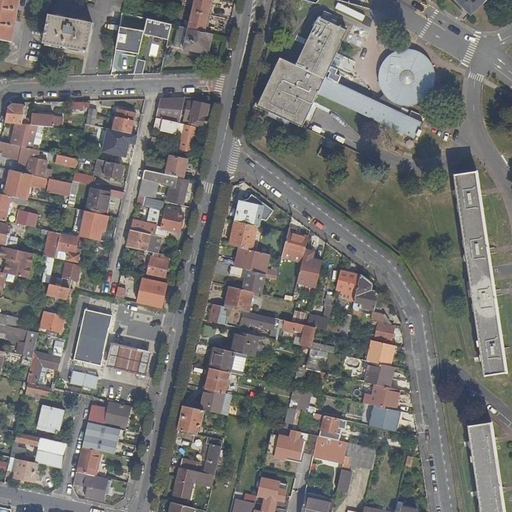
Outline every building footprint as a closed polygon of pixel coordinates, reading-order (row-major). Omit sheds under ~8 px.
[(0,0),(0,39),(12,42),(19,0),(0,0)] [(194,0),(188,29),(203,32),(205,26),(207,27),(213,5),(210,4),(211,0),(194,0)] [(94,23),(48,14),(42,44),(88,53),(94,23)] [(151,30),(153,20),(128,14),(124,31),(140,35),(141,28),(151,30)] [(302,128),(317,95),(325,78),(346,29),(318,17),(295,65),(280,58),(257,108),(302,128)] [(361,48),(368,32),(354,25),(347,42),(361,48)] [(182,49),(187,28),(178,26),(173,47),(182,49)] [(212,34),(203,32),(188,29),(187,28),(182,49),(208,55),(212,34)] [(325,78),(317,95),(415,138),(423,121),(396,109),(402,104),(410,103),(416,101),(422,97),(426,94),(430,87),(432,78),(431,69),(426,59),(418,53),(414,51),(409,50),(399,50),(389,54),(383,61),(379,68),(378,78),(379,86),(384,94),(371,98),(325,78)] [(139,59),(135,73),(143,75),(147,61),(139,59)] [(179,123),(185,98),(173,98),(171,98),(161,100),(157,118),(179,123)] [(183,123),(202,127),(207,106),(188,102),(183,123)] [(12,104),(8,108),(5,122),(16,123),(26,124),(27,120),(23,119),(25,105),(12,104)] [(97,109),(88,107),(85,123),(94,125),(97,109)] [(111,127),(111,129),(112,129),(131,134),(136,114),(117,110),(114,127),(111,127)] [(27,120),(26,124),(50,127),(53,127),(63,128),(63,117),(33,114),(32,120),(28,119),(27,120)] [(177,123),(157,118),(156,118),(154,128),(175,132),(177,123)] [(16,123),(12,144),(38,150),(44,130),(52,131),(53,127),(50,127),(26,124),(16,123)] [(93,132),(95,126),(87,124),(85,131),(93,132)] [(191,152),(196,128),(182,125),(178,140),(181,141),(179,150),(191,152)] [(112,129),(105,160),(124,165),(125,165),(133,134),(131,134),(112,129)] [(46,152),(52,131),(44,130),(38,150),(41,151),(46,152)] [(12,144),(0,142),(0,149),(5,150),(3,156),(20,160),(19,165),(29,167),(27,174),(32,175),(50,178),(50,179),(52,171),(46,170),(48,161),(39,159),(41,151),(38,150),(12,144)] [(74,166),(76,158),(72,157),(59,154),(57,162),(74,166)] [(163,166),(146,162),(144,170),(177,177),(183,178),(187,160),(170,156),(167,171),(161,170),(163,166)] [(121,178),(124,165),(105,160),(98,159),(94,174),(105,177),(105,174),(121,178)] [(74,166),(57,162),(56,162),(54,172),(72,175),(74,166)] [(27,200),(32,175),(27,174),(8,170),(2,194),(27,200)] [(177,178),(177,177),(144,170),(138,196),(139,196),(154,199),(157,184),(169,187),(166,201),(182,204),(184,199),(186,199),(187,196),(184,196),(188,180),(177,178)] [(476,171),(454,174),(484,375),(505,372),(476,171)] [(82,178),(77,177),(74,176),(73,181),(79,182),(94,185),(96,178),(83,175),(82,178)] [(50,179),(50,178),(47,191),(70,196),(73,183),(50,179)] [(73,208),(79,182),(73,181),(73,183),(70,196),(67,206),(73,208)] [(109,197),(122,200),(124,193),(111,190),(110,193),(91,189),(87,209),(106,213),(109,197)] [(26,205),(27,200),(2,194),(0,193),(0,209),(11,212),(13,203),(10,202),(10,201),(16,202),(16,203),(26,205)] [(139,216),(134,215),(131,230),(161,237),(182,241),(184,233),(179,232),(183,213),(171,211),(171,208),(168,207),(167,210),(166,210),(162,227),(156,225),(160,209),(163,210),(164,202),(154,199),(139,196),(137,204),(152,208),(148,224),(138,221),(139,216)] [(240,202),(235,221),(257,226),(259,226),(263,207),(240,202)] [(0,209),(0,219),(5,221),(7,214),(11,215),(11,212),(0,209)] [(108,215),(78,209),(71,236),(99,242),(101,232),(104,233),(108,215)] [(10,219),(10,222),(11,223),(21,225),(35,228),(38,215),(20,211),(17,220),(10,219)] [(252,251),(257,226),(235,221),(230,246),(239,248),(252,251)] [(11,225),(10,225),(0,222),(0,243),(6,245),(9,235),(10,228),(10,227),(11,225)] [(296,230),(289,228),(288,233),(281,257),(302,263),(305,250),(308,236),(295,233),(296,230)] [(49,236),(44,256),(55,258),(61,234),(42,230),(41,234),(49,236)] [(157,254),(161,237),(131,230),(127,247),(157,254)] [(79,238),(61,234),(55,258),(78,264),(81,251),(76,250),(79,238)] [(32,253),(3,247),(1,258),(8,260),(5,274),(26,278),(32,253)] [(266,269),(269,255),(252,251),(239,248),(235,267),(265,274),(266,269)] [(313,252),(305,250),(302,263),(297,282),(316,287),(322,262),(311,260),(313,252)] [(146,275),(165,279),(169,261),(151,256),(146,275)] [(62,283),(61,287),(70,289),(72,279),(77,281),(80,266),(66,263),(62,279),(60,279),(59,282),(62,283)] [(246,278),(243,290),(253,292),(261,294),(264,278),(269,279),(269,282),(275,283),(277,277),(265,274),(235,267),(231,266),(229,275),(246,278)] [(340,296),(355,299),(360,276),(361,272),(352,270),(351,273),(340,271),(336,289),(341,290),(340,296)] [(51,276),(49,284),(56,286),(58,278),(51,276)] [(362,308),(372,310),(375,311),(378,296),(377,293),(371,291),(372,286),(369,282),(360,276),(355,299),(354,302),(363,305),(362,308)] [(162,309),(168,283),(143,278),(137,303),(162,309)] [(72,293),(73,289),(70,289),(61,287),(56,286),(49,284),(47,295),(67,299),(69,292),(72,293)] [(126,288),(118,286),(115,298),(123,300),(126,288)] [(248,313),(253,292),(243,290),(230,287),(225,307),(248,313)] [(327,296),(324,306),(330,308),(333,297),(327,296)] [(361,313),(362,308),(363,305),(354,302),(353,307),(352,311),(361,313)] [(279,325),(280,320),(248,313),(225,307),(213,305),(209,321),(240,329),(240,328),(248,330),(249,324),(274,329),(274,328),(278,329),(279,325)] [(330,308),(324,306),(321,318),(329,320),(331,308),(330,308)] [(370,320),(372,312),(372,310),(362,308),(361,313),(360,318),(370,320)] [(101,366),(113,316),(85,309),(74,360),(101,366)] [(309,315),(294,311),(292,323),(306,326),(309,315)] [(41,328),(61,333),(65,317),(44,312),(43,319),(44,319),(41,328)] [(372,312),(370,320),(373,321),(379,322),(390,325),(386,315),(372,312)] [(0,324),(16,329),(19,318),(0,313),(0,324)] [(359,322),(360,318),(351,316),(346,314),(344,314),(341,327),(340,333),(347,335),(351,320),(359,322)] [(329,320),(321,318),(309,315),(306,326),(315,328),(326,330),(328,324),(329,320)] [(284,321),(283,326),(282,331),(294,333),(294,330),(304,332),(300,346),(304,347),(311,348),(312,341),(315,328),(306,326),(292,323),(284,321)] [(379,323),(379,322),(373,321),(372,324),(378,326),(376,335),(374,335),(373,338),(391,342),(394,327),(379,323)] [(0,332),(20,338),(19,343),(25,344),(28,331),(16,329),(0,324),(0,332)] [(341,327),(328,324),(326,330),(340,333),(341,327)] [(25,344),(19,343),(17,355),(32,358),(34,351),(38,333),(28,331),(25,344)] [(254,357),(259,336),(236,331),(231,351),(234,352),(254,357)] [(20,338),(0,332),(0,338),(4,339),(4,340),(19,343),(20,338)] [(47,368),(58,370),(65,340),(58,338),(54,356),(34,351),(32,358),(27,383),(28,383),(43,386),(47,368)] [(334,346),(312,341),(311,348),(333,353),(334,346)] [(371,341),(366,361),(391,367),(396,346),(371,341)] [(107,367),(146,376),(151,352),(112,343),(107,367)] [(212,358),(210,369),(229,373),(234,352),(231,351),(215,348),(214,351),(211,350),(209,357),(212,358)] [(307,363),(321,367),(322,363),(338,367),(340,355),(333,353),(311,348),(309,355),(307,363)] [(309,355),(303,354),(300,367),(306,368),(307,363),(309,355)] [(321,367),(307,363),(306,368),(320,372),(321,367)] [(390,385),(394,370),(380,366),(379,372),(372,370),(371,376),(377,377),(376,381),(390,385)] [(294,383),(302,385),(304,376),(306,368),(298,367),(294,383)] [(323,380),(325,373),(320,372),(306,368),(304,376),(323,380)] [(210,369),(205,389),(225,393),(229,373),(210,369)] [(70,384),(95,390),(98,377),(73,371),(70,384)] [(50,396),(51,391),(51,388),(43,386),(28,383),(25,396),(39,400),(41,394),(50,396)] [(367,394),(365,404),(382,408),(383,408),(395,411),(400,390),(376,384),(373,395),(367,394)] [(220,414),(225,393),(205,389),(202,400),(196,399),(194,408),(204,411),(220,414)] [(304,411),(308,392),(301,390),(296,409),(302,411),(304,411)] [(225,393),(220,414),(228,416),(232,395),(225,393)] [(108,409),(92,406),(88,423),(104,426),(105,424),(125,428),(130,407),(109,403),(108,409)] [(380,415),(382,408),(365,404),(362,404),(360,412),(372,414),(372,413),(380,415)] [(20,416),(21,408),(13,406),(12,414),(14,415),(20,416)] [(43,406),(42,412),(61,417),(63,410),(43,406)] [(200,427),(204,411),(194,408),(183,406),(178,431),(197,435),(199,427),(200,427)] [(289,408),(284,429),(291,430),(296,409),(289,408)] [(400,433),(405,413),(395,411),(383,408),(382,411),(385,412),(381,429),(400,433)] [(298,432),(302,411),(296,409),(291,430),(298,432)] [(58,434),(61,417),(42,412),(38,430),(58,434)] [(321,431),(319,436),(321,437),(339,441),(342,429),(345,430),(347,421),(314,413),(312,422),(322,425),(321,431)] [(82,447),(102,452),(114,455),(117,442),(118,443),(121,430),(104,426),(88,423),(84,441),(82,447)] [(503,511),(491,423),(469,425),(481,511),(503,511)] [(306,427),(304,433),(319,436),(321,431),(306,427)] [(26,443),(30,444),(39,446),(36,460),(34,459),(33,463),(38,464),(45,466),(62,469),(68,444),(17,433),(16,441),(19,442),(26,443)] [(317,457),(343,463),(347,443),(339,441),(321,437),(317,457)] [(207,461),(204,474),(215,476),(216,469),(218,459),(222,442),(207,439),(203,460),(207,461)] [(25,447),(26,443),(19,442),(18,448),(27,449),(24,461),(33,463),(34,459),(36,460),(39,446),(30,444),(30,448),(25,447)] [(350,465),(372,470),(377,449),(347,443),(343,463),(336,491),(347,493),(352,472),(349,471),(350,465)] [(96,476),(102,452),(82,447),(77,472),(96,476)] [(18,448),(16,459),(18,460),(24,461),(27,449),(18,448)] [(411,466),(413,457),(407,456),(405,465),(411,466)] [(182,459),(180,468),(196,472),(198,463),(182,459)] [(34,482),(38,464),(33,463),(24,461),(18,460),(15,478),(34,482)] [(1,461),(0,464),(0,470),(7,472),(9,462),(1,461)] [(194,482),(212,486),(215,476),(204,474),(196,472),(180,468),(173,497),(189,501),(194,482)] [(112,481),(108,480),(87,476),(87,475),(77,473),(74,485),(88,488),(86,498),(103,501),(105,492),(109,493),(112,481)] [(302,511),(331,511),(334,500),(307,493),(302,511)] [(300,511),(303,504),(279,498),(275,511),(300,511)] [(193,511),(194,509),(172,503),(170,511),(193,511)]
